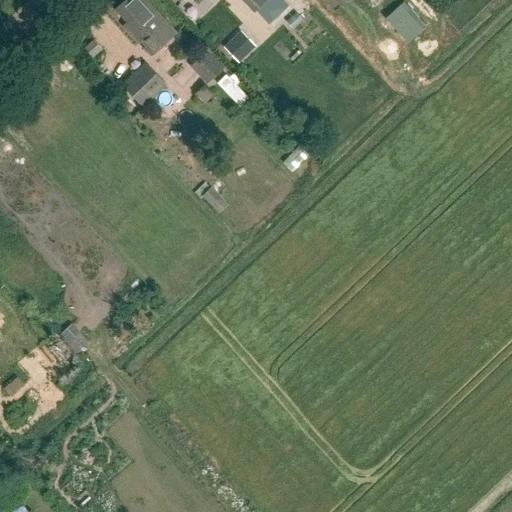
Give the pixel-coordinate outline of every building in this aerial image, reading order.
[(151,58),(176,34),(144,0),(126,0),(114,11),(126,24),(123,27),(151,58)] [(254,13),(265,3),(261,0),(244,0),(243,1),(254,13)] [(305,41),(315,32),(299,14),(289,22),(305,41)] [(239,33),(225,47),(239,62),(254,47),(239,33)] [(92,41),(85,47),(93,57),(100,51),(92,41)] [(206,84),(223,67),(207,50),(190,67),(206,84)] [(146,117),(158,106),(152,99),(167,85),(145,62),(121,85),(141,106),(138,109),(146,117)] [(226,76),(217,84),(240,108),(249,99),(226,76)] [(221,197),(212,206),(220,215),(230,206),(221,197)] [(16,379),(4,390),(12,397),(23,386),(16,379)]
